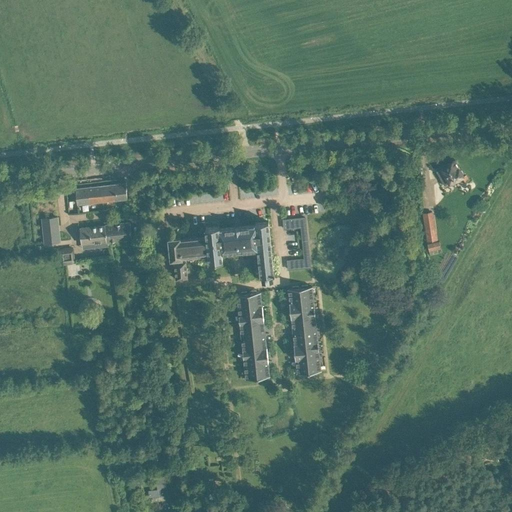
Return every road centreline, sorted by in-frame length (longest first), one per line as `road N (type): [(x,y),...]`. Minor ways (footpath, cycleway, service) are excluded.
road 1 (tertiary): [(0,177),(511,119)]
road 2 (track): [(249,147),(171,0)]
